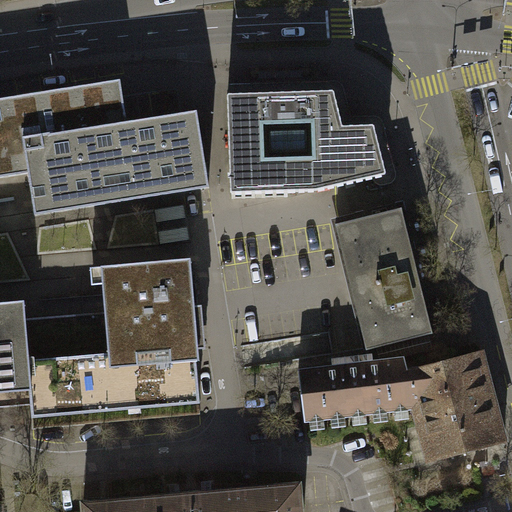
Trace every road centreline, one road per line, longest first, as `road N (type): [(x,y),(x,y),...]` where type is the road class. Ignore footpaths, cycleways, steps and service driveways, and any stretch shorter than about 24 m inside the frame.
road 1 (primary): [(422,31),(511,375)]
road 2 (secondary): [(105,26),(152,32),(340,23),(422,31)]
road 3 (unclassified): [(236,455),(71,465),(0,450)]
road 4 (unclassified): [(236,455),(201,222)]
road 5 (unclassified): [(363,511),(354,478),(332,458),(236,455)]
